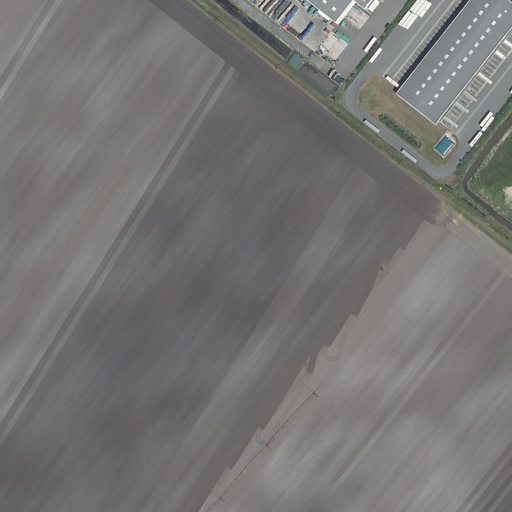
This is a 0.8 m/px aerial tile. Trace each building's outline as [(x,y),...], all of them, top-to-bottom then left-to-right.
[(304,0),(340,29),(358,6),(369,15),(380,1),(378,0),(304,0)] [(511,39),(511,6),(504,0),(479,0),(400,99),(439,131),(511,39)] [(296,14),(292,11),(295,7),(296,1),(293,3),(291,12),(290,10),(285,6),(283,8),(278,11),(275,6),(273,7),(272,13),(265,16),(301,41),(302,38),(305,36),(303,34),(304,34),(299,33),(300,24),(296,17),(295,17),(296,14)] [(315,52),(331,65),(348,44),(331,31),(315,52)] [(18,503),(18,495),(14,494),(13,510),(22,510),(23,503),(18,503)]
